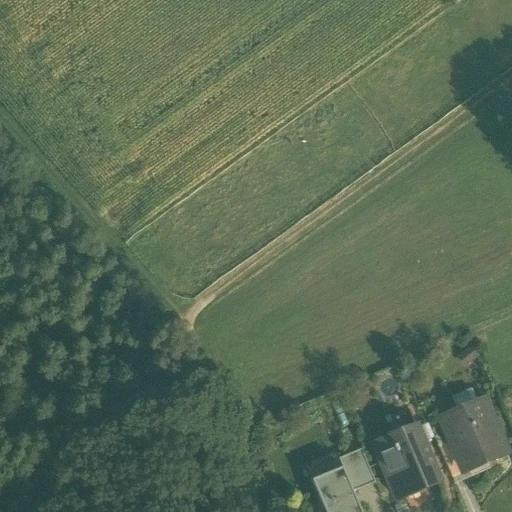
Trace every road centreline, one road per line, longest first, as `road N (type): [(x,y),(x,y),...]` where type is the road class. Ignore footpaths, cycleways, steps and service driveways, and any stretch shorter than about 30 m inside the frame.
road 1 (track): [(180,321),(511,80)]
road 2 (track): [(180,321),(0,113)]
road 3 (track): [(261,511),(180,321)]
